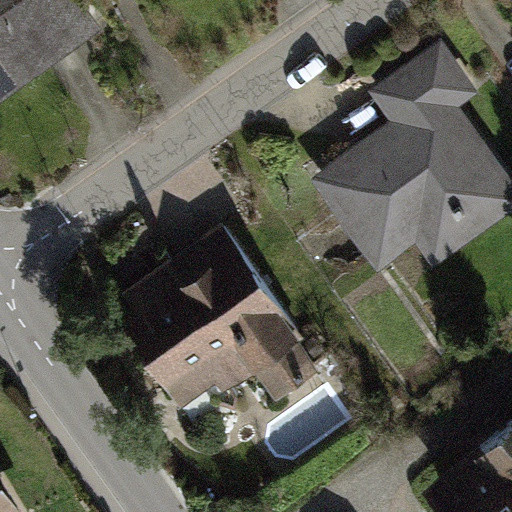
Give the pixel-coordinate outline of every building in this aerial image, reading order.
[(81,0),(0,0),(0,83),(94,16),(81,0)] [(445,29),(372,79),(398,118),(319,172),(390,274),(511,190),(511,181),(456,101),(482,83),(445,29)] [(226,221),(108,301),(182,411),(243,370),(264,401),(321,362),(226,221)] [(511,511),(511,418),(431,487),(452,511),(511,511)] [(35,511),(0,457),(0,511),(35,511)]
